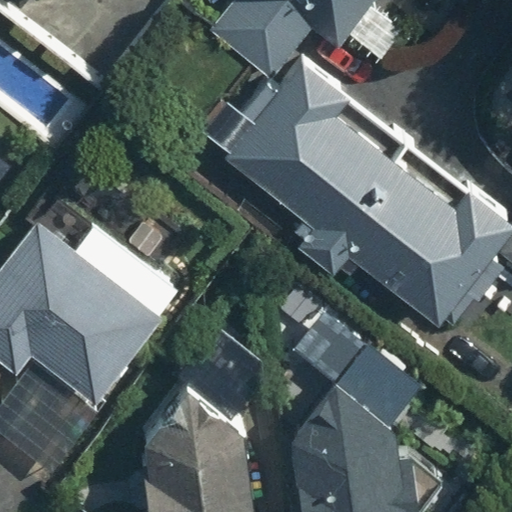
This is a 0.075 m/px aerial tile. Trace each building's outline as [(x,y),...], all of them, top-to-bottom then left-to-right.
[(284,0),(301,11),(309,0),(284,0)] [(239,43),(174,136),(436,319),(501,226),(239,43)] [(0,150),(15,130),(0,118),(0,150)] [(39,201),(0,254),(0,350),(76,406),(162,289),(39,201)] [(328,366),(295,409),(306,511),(410,511),(398,398),(357,359),(328,366)] [(192,364),(146,420),(154,511),(259,511),(251,411),(192,364)]
